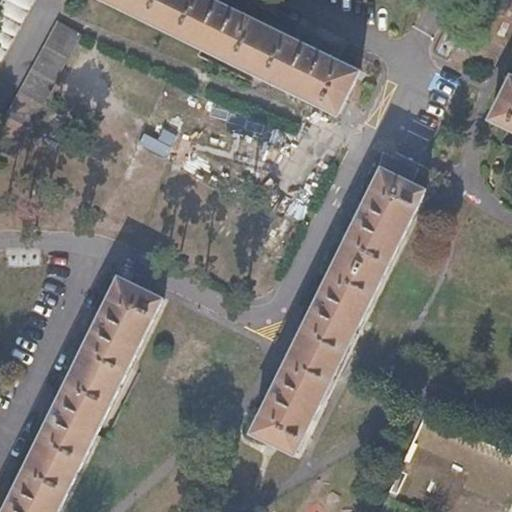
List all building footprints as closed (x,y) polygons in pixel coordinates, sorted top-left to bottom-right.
[(0,64),(34,0),(3,0),(0,7),(0,64)] [(107,0),(343,113),(363,73),(326,55),(330,46),(322,42),(315,39),(311,47),(240,12),(244,4),(236,0),(224,0),(223,4),(214,0),(107,0)] [(0,149),(15,158),(82,34),(59,21),(0,128),(0,149)] [(511,79),(492,120),(511,129),(511,79)] [(343,228),(352,233),(256,432),(300,454),(429,190),(413,182),(417,173),(391,167),(389,171),(384,168),(362,213),(352,208),(343,228)] [(43,415),(53,419),(21,487),(11,483),(2,500),(11,505),(7,511),(60,511),(165,299),(121,278),(104,314),(95,309),(87,327),(95,331),(63,400),(53,395),(43,415)]
